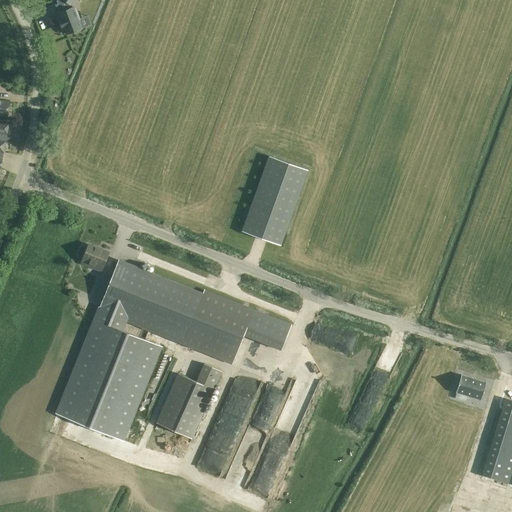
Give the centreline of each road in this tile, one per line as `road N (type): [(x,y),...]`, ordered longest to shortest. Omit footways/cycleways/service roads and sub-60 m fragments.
road 1 (unclassified): [(511,359),(347,308),(22,177)]
road 2 (unclassified): [(22,177),(34,81),(17,0)]
